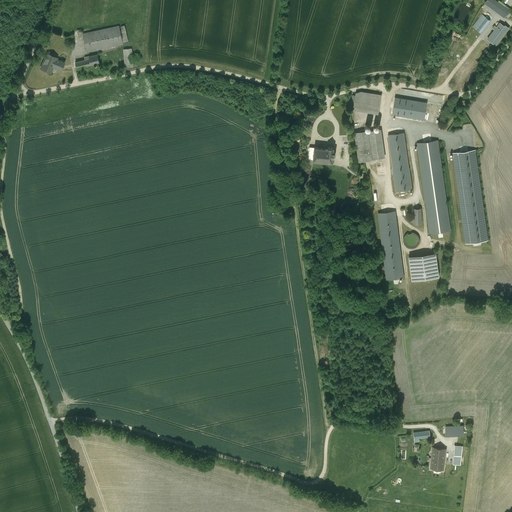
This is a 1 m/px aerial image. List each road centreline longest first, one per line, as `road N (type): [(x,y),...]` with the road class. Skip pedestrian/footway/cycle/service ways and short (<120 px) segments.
road 1 (unclassified): [(475,90),(382,84),(315,96),(179,67),(16,89)]
road 2 (track): [(327,435),(275,117),(282,88)]
road 3 (unclassified): [(78,511),(38,384),(0,310)]
road 4 (track): [(0,209),(22,307),(7,322)]
